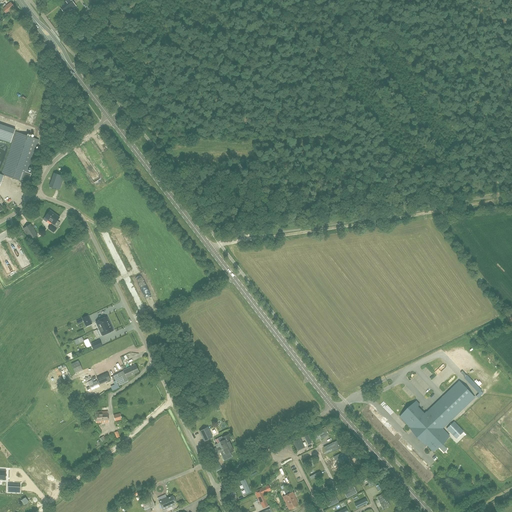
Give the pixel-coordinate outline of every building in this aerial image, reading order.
[(72,9),(76,6),(70,0),(67,0),(66,1),(67,2),(60,7),(64,13),(71,8),(72,9)] [(6,14),(12,10),(15,7),(11,3),(2,9),(6,14)] [(0,137),(12,140),(14,129),(0,127),(0,137)] [(27,173),(38,140),(16,132),(2,175),(4,175),(28,184),(31,174),(27,173)] [(59,188),(63,181),(54,177),(51,184),(59,188)] [(54,225),(60,218),(50,210),(45,217),(48,220),(53,224),(52,225),(51,224),(48,229),(54,233),(57,228),(53,226),(54,225)] [(30,240),(37,235),(30,224),(23,229),(30,240)] [(19,259),(21,266),(30,263),(27,256),(19,259)] [(88,315),(82,318),(84,323),(86,327),(93,324),(90,320),(88,315)] [(117,328),(111,315),(100,320),(106,333),(117,328)] [(75,374),(83,370),(79,361),(71,364),(75,374)] [(127,377),(139,372),(136,365),(123,371),(124,371),(113,376),(118,386),(128,382),(128,381),(127,377)] [(107,372),(96,377),(100,385),(111,380),(107,372)] [(424,394),(428,398),(434,393),(431,388),(424,394)] [(469,392),(465,396),(470,401),(474,398),(469,392)] [(401,415),(434,450),(443,441),(444,442),(449,436),(442,428),(467,405),(462,399),(451,409),(441,399),(421,418),(413,409),(417,405),(415,403),(410,408),(409,407),(401,415)] [(96,423),(109,422),(108,411),(95,412),(96,423)] [(447,429),(456,440),(464,432),(454,423),(447,429)] [(321,438),(329,434),(325,427),(315,432),(317,437),(320,436),(321,438)] [(207,428),(199,432),(204,441),(212,437),(207,428)] [(220,442),(215,445),(217,448),(218,450),(220,449),(223,448),(230,445),(228,441),(231,439),(229,434),(221,438),(223,441),(220,442)] [(293,442),(298,451),(304,447),(307,446),(305,442),(302,443),(300,438),(293,442)] [(332,452),(340,448),(337,441),(323,447),(325,451),(331,449),(332,452)] [(233,451),(230,445),(223,448),(226,454),(222,455),(224,460),(230,458),(229,457),(231,456),(230,453),(233,451)] [(433,453),(430,456),(436,461),(439,458),(433,453)] [(311,456),(302,461),(305,465),(314,460),(311,456)] [(217,471),(222,469),(218,461),(213,463),(217,471)] [(340,461),(331,466),(333,469),(342,464),(340,461)] [(320,469),(310,476),(312,480),(323,473),(320,469)] [(251,492),(245,479),(240,481),(246,494),(251,492)] [(21,484),(8,483),(8,492),(20,492),(21,484)] [(326,483),(317,489),(319,492),(328,487),(326,483)] [(343,492),(354,487),(352,483),(342,488),(343,492)] [(260,503),(265,501),(266,500),(263,494),(261,489),(261,488),(254,492),(260,504),(260,503)] [(347,498),(357,493),(355,490),(345,495),(347,498)] [(286,503),(296,499),(293,492),(283,497),(286,503)] [(323,497),(324,499),(325,501),(335,496),(334,492),(323,497)] [(173,504),(176,503),(173,496),(167,498),(167,497),(159,501),(163,510),(174,505),(173,504)] [(150,511),(151,511),(150,508),(155,505),(151,497),(141,502),(145,511),(150,511)] [(296,499),(286,503),(289,510),(299,505),(296,499)] [(328,507),(338,502),(337,499),(326,504),(328,507)] [(365,499),(355,504),(357,509),(368,503),(365,499)] [(387,507),(384,499),(376,503),(377,506),(379,505),(381,511),(389,511),(388,509),(387,510),(386,508),(387,507)]
